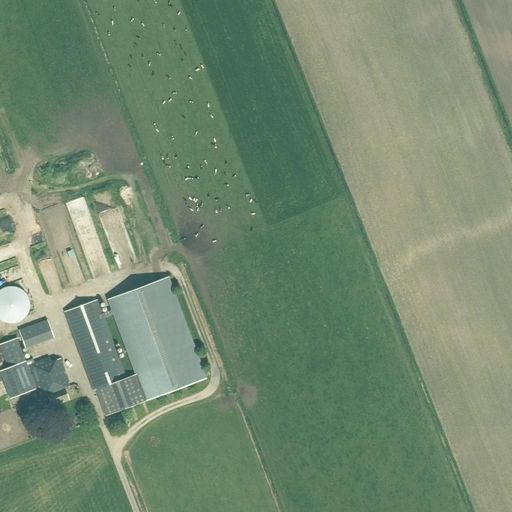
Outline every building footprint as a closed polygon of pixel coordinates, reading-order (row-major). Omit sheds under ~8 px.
[(166,279),(109,300),(137,374),(146,401),(203,380),(166,279)] [(0,291),(0,316),(2,319),(11,319),(18,315),(22,308),(21,299),(16,292),(8,290),(0,291)] [(95,390),(105,416),(146,401),(137,374),(125,379),(97,300),(64,312),(93,390),(95,390)] [(18,331),(24,348),(53,338),(47,320),(18,331)] [(26,367),(28,366),(28,365),(33,363),(32,360),(25,363),(16,339),(0,344),(0,348),(8,370),(0,372),(0,377),(10,404),(36,393),(26,367)] [(28,365),(28,366),(40,397),(38,397),(42,406),(49,403),(51,406),(68,400),(64,389),(69,387),(60,359),(49,362),(48,358),(33,363),(28,365)]
